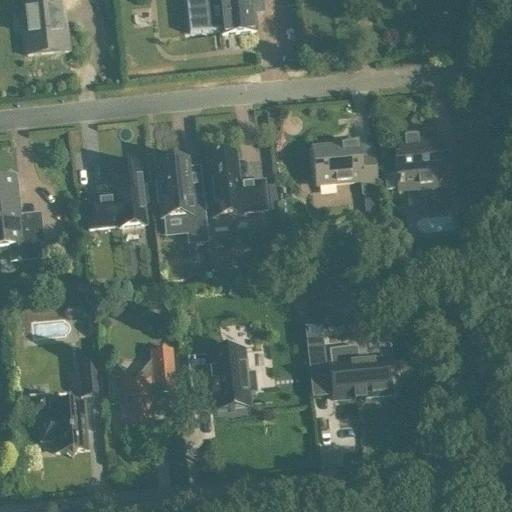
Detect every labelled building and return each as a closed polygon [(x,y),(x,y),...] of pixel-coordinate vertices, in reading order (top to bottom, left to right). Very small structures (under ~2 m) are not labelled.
[(21,0),(27,59),(69,54),(67,34),(63,34),(59,0),(21,0)] [(185,0),(185,3),(189,36),(221,33),(221,37),(255,34),(253,14),(263,13),(262,0),(259,0),(257,0),(256,0),(185,0)] [(395,157),(391,161),(394,185),(419,182),(426,187),(450,184),(446,151),(433,152),(431,131),(392,136),(395,157)] [(338,145),(310,149),(315,186),(358,181),(360,194),(361,193),(375,192),(371,160),(357,162),(355,141),(338,143),(338,145)] [(236,188),(233,157),(209,159),(211,173),(207,174),(212,216),(215,216),(216,219),(240,216),(239,214),(264,211),(261,186),(236,188)] [(185,162),(174,163),(157,165),(159,184),(155,185),(157,205),(161,205),(163,220),(184,218),(187,247),(208,245),(202,189),(188,191),(185,162)] [(147,205),(145,187),(139,188),(137,168),(138,168),(138,167),(112,170),(112,171),(113,171),(115,194),(115,195),(116,195),(116,201),(85,204),(88,232),(119,229),(119,230),(144,227),(144,226),(143,226),(141,206),(147,205)] [(15,181),(0,182),(0,248),(9,247),(11,264),(24,263),(45,260),(41,225),(40,225),(21,227),(20,219),(15,181)] [(362,205),(376,204),(375,192),(361,193),(362,205)] [(462,259),(461,247),(449,248),(450,260),(462,259)] [(324,354),(321,329),(304,331),(307,356),(324,354)] [(108,380),(107,380),(110,407),(122,406),(125,430),(153,428),(150,403),(155,397),(174,395),(170,351),(167,351),(163,348),(133,387),(109,389),(108,380)] [(358,366),(356,351),(329,354),(335,404),(390,398),(387,363),(358,366)] [(246,378),(244,354),(193,359),(196,390),(209,389),(211,414),(250,410),(248,395),(254,395),(252,378),(246,378)] [(98,366),(76,368),(79,400),(101,398),(98,366)] [(46,400),(31,401),(31,410),(39,416),(41,443),(53,442),(54,456),(86,453),(82,405),(46,409),(46,400)]
